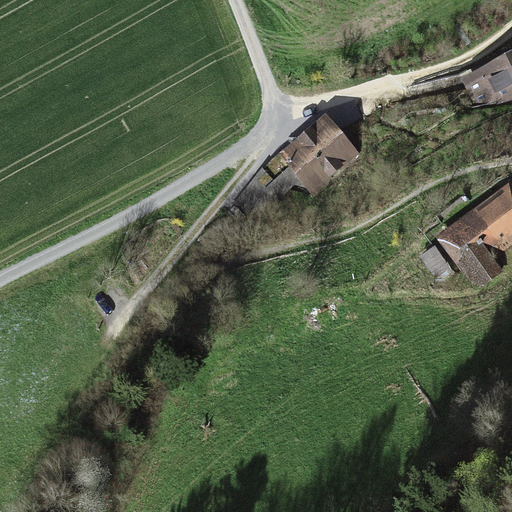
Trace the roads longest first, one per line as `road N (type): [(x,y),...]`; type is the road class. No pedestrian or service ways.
road 1 (track): [(161,271),(253,160),(270,118),(265,74),(236,0)]
road 2 (track): [(0,279),(144,207),(266,131)]
